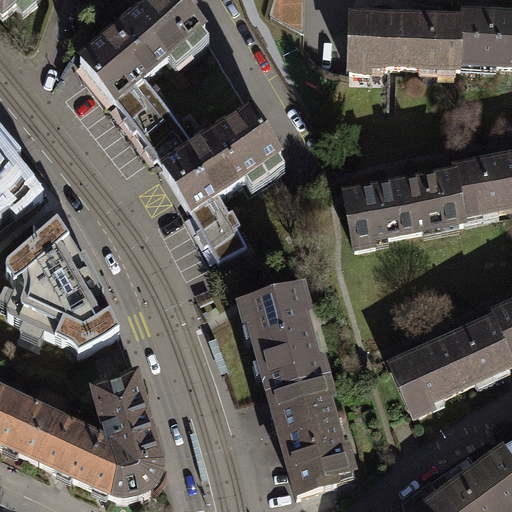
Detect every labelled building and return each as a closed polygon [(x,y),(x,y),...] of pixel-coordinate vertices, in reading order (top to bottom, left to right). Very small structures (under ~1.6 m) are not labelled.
[(37,0),(0,0),(0,24),(2,27),(37,0)] [(145,85),(205,37),(175,0),(165,0),(140,21),(82,66),(115,108),(145,85)] [(307,26),(307,0),(275,0),(275,26),(307,26)] [(511,71),(511,22),(463,19),(463,25),(460,68),(511,71)] [(352,20),(349,75),(369,76),(370,70),(460,74),(460,68),(463,25),(352,20)] [(159,165),(164,173),(195,154),(145,85),(115,108),(128,122),(123,126),(134,138),(138,136),(150,152),(146,156),(154,168),(159,165)] [(216,202),(279,165),(253,120),(195,154),(164,173),(190,217),(216,202)] [(511,211),(511,161),(452,173),(453,179),(461,221),(511,211)] [(344,201),(355,255),(375,251),(374,245),(463,227),(461,221),(453,179),(344,201)] [(247,253),(216,202),(190,217),(220,268),(247,253)] [(40,245),(8,271),(6,275),(7,280),(11,286),(14,294),(14,301),(7,314),(7,321),(11,325),(68,352),(74,356),(79,362),(120,340),(101,302),(104,301),(85,263),(80,265),(58,230),(52,223),(33,238),(40,245)] [(270,383),(275,400),(328,385),(323,366),(318,367),(304,320),(309,318),(302,293),(239,312),(244,330),(249,329),(265,384),(270,383)] [(511,363),(511,309),(489,320),(491,325),(509,365),(511,363)] [(390,371),(413,421),(432,413),(429,407),(511,370),(509,365),(491,325),(390,371)] [(93,398),(107,441),(116,477),(114,489),(111,502),(121,506),(131,505),(148,502),(157,492),(163,477),(162,464),(138,384),(93,398)] [(328,385),(275,400),(279,416),(273,418),(296,501),(337,490),(335,482),(353,477),(346,453),(341,454),(327,407),(334,405),(328,385)] [(0,450),(40,468),(60,424),(28,410),(32,401),(18,394),(13,404),(3,399),(5,395),(0,393),(0,450)] [(60,424),(40,468),(111,502),(114,489),(116,477),(107,441),(100,444),(60,424)] [(443,498),(451,511),(511,511),(511,463),(506,455),(443,498)] [(451,511),(443,498),(423,511),(451,511)]
